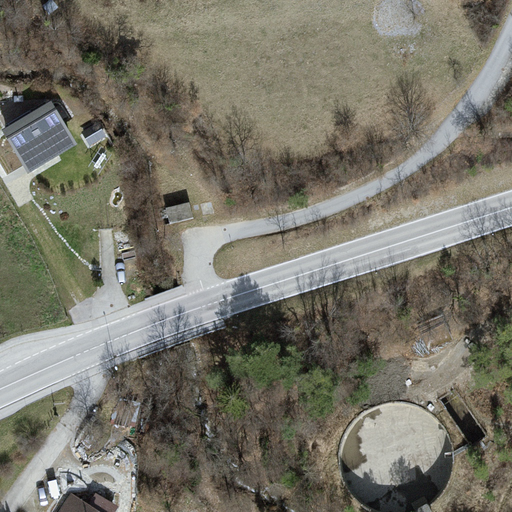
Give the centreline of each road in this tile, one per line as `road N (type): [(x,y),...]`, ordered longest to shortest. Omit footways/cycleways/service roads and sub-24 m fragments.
road 1 (unclassified): [(202,304),(202,240),(378,188),(454,134),(511,21)]
road 2 (secondary): [(511,207),(202,304)]
road 3 (secondary): [(202,304),(0,391)]
road 4 (unknown): [(88,352),(95,375),(89,392),(9,511)]
